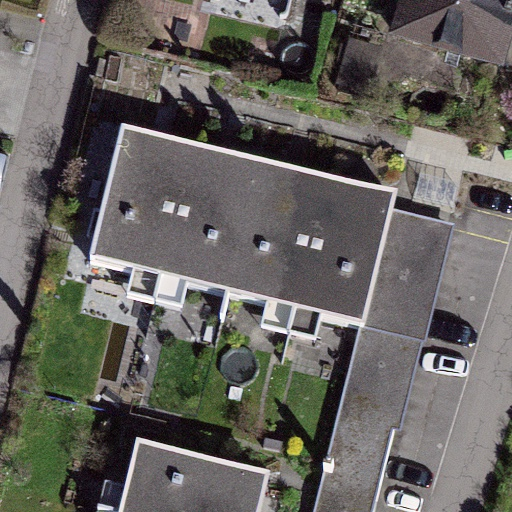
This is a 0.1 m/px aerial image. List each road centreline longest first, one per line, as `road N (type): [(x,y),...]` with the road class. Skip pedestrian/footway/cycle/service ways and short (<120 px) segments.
road 1 (residential): [(0,320),(77,0)]
road 2 (residential): [(459,511),(511,336)]
